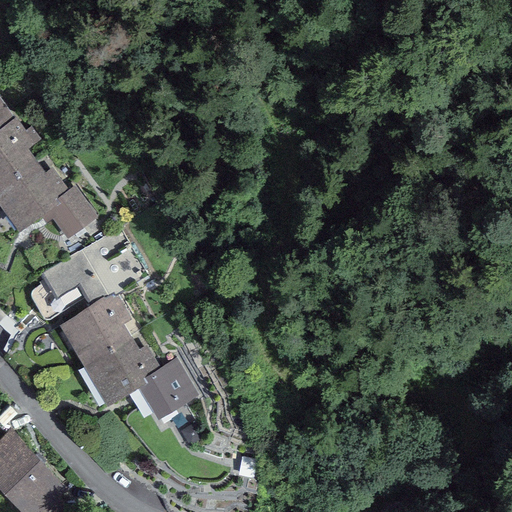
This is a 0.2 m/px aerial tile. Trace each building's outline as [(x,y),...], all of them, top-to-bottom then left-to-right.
[(0,187),(35,162),(26,150),(41,139),(31,125),(23,131),(0,99),(0,187)] [(43,173),(35,162),(0,187),(0,211),(17,234),(39,218),(44,224),(51,219),(66,239),(97,216),(74,185),(67,191),(50,168),(43,173)] [(82,299),(88,308),(56,328),(80,367),(129,337),(122,325),(130,320),(115,296),(149,275),(120,227),(40,275),(62,311),(82,299)] [(137,350),(129,337),(80,367),(105,408),(136,389),(156,422),(200,395),(176,357),(159,368),(145,346),(137,350)] [(0,477),(32,511),(60,511),(70,503),(61,494),(70,486),(13,425),(0,437),(0,477)]
